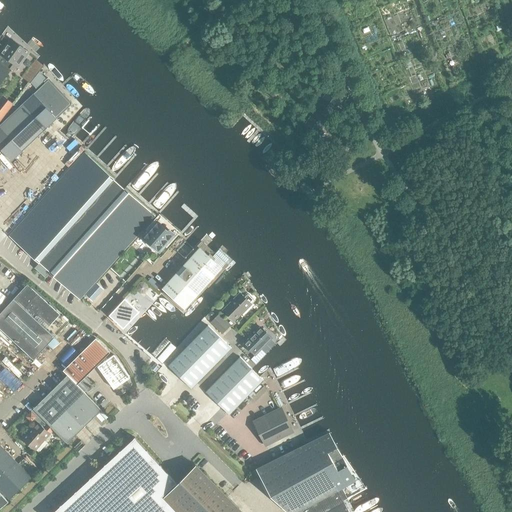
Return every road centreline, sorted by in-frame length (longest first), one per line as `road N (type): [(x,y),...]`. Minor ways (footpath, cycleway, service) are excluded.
road 1 (unclassified): [(146,395),(132,356),(0,244)]
road 2 (unclassified): [(26,511),(125,415)]
road 3 (unknown): [(96,326),(131,284),(171,275),(194,248)]
